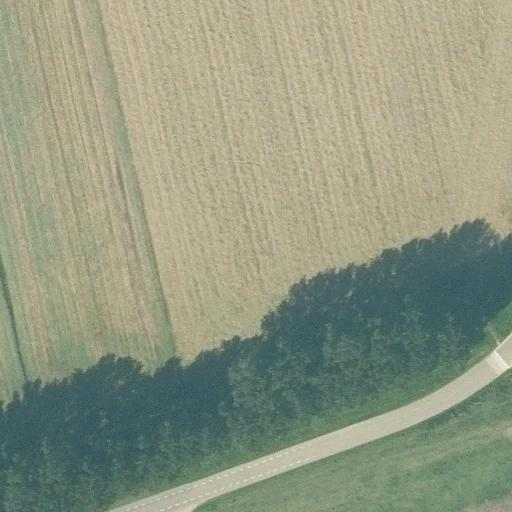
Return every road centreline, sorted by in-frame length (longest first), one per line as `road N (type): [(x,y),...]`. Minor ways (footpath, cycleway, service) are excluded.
road 1 (unclassified): [(162,511),(431,408),(511,350)]
road 2 (unclassified): [(0,484),(361,346)]
